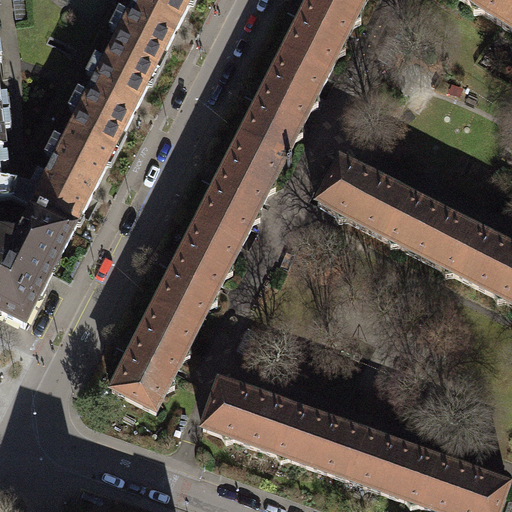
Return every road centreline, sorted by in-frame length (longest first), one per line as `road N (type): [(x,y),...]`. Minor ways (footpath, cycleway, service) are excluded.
road 1 (residential): [(251,0),(67,365),(51,404),(54,434)]
road 2 (residential): [(54,434),(70,451),(243,511)]
